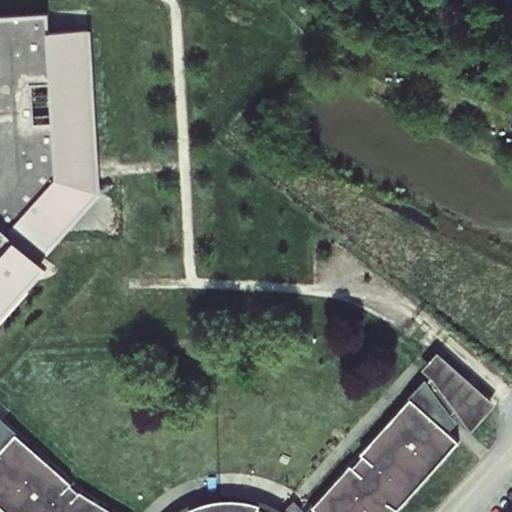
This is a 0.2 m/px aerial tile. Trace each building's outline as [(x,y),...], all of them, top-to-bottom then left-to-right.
[(0,322),(50,266),(45,262),(99,206),(98,192),(74,194),(73,180),(97,178),(88,32),(50,34),(49,15),(0,18),(0,172),(11,171),(12,186),(0,186),(0,322)] [(0,172),(0,186),(12,186),(11,171),(0,172)] [(98,192),(97,178),(73,180),(74,194),(98,192)] [(467,384),(460,378),(462,376),(439,356),(429,367),(435,372),(411,398),(361,453),(363,455),(353,466),(351,464),(313,507),(315,509),(312,511),(268,511),(259,508),(260,503),(246,500),(230,498),(216,500),(202,503),(190,508),(191,511),(190,511),(115,511),(80,490),(79,491),(71,483),(72,482),(16,432),(15,433),(0,418),(0,504),(8,511),(393,511),(397,507),(398,508),(459,440),(442,424),(456,409),(466,418),(474,410),(479,416),(491,402),(468,382),(467,384)] [(474,410),(466,418),(472,424),(479,416),(474,410)]
